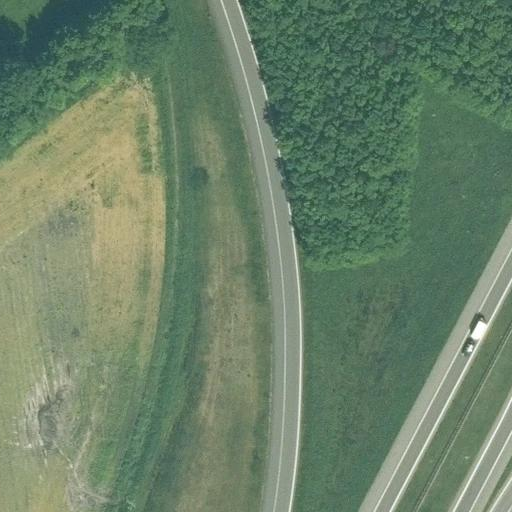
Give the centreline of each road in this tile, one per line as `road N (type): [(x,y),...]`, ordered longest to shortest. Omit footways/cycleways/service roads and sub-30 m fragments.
road 1 (motorway): [(226,0),(254,91),(288,275),(289,432),(280,511)]
road 2 (trunk): [(511,259),(379,511)]
